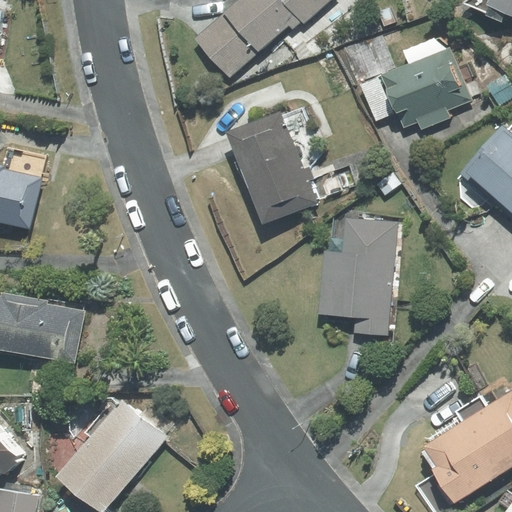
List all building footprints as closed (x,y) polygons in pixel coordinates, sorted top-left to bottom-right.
[(335,0),(244,0),(234,10),(268,49),(297,23),(300,27),(310,19),(312,20),(335,0)] [(511,0),(502,0),(504,1),(500,11),(511,15),(511,0)] [(0,51),(2,52),(9,8),(0,6),(0,51)] [(268,49),(234,10),(218,24),(203,36),(238,75),(268,49)] [(481,99),(461,45),(392,71),(412,125),(427,119),(456,108),(481,99)] [(388,74),(370,81),(384,118),(393,115),(402,112),(388,74)] [(511,75),(497,83),(508,103),(511,100),(511,75)] [(293,107),(243,126),(255,159),(278,219),(329,200),(320,177),(324,176),(319,165),(315,166),(293,107)] [(456,108),(427,119),(430,127),(459,116),(456,108)] [(511,123),(468,170),(511,211),(511,123)] [(0,215),(40,226),(53,177),(54,175),(17,165),(18,161),(0,156),(0,215)] [(400,172),(383,184),(390,194),(408,182),(400,172)] [(355,217),(352,251),(335,249),(329,310),(364,313),(363,330),(380,332),(394,333),(404,221),(355,217)] [(0,287),(0,342),(84,359),(94,308),(58,301),(59,297),(37,293),(16,288),(15,291),(0,287)] [(511,395),(441,439),(454,461),(450,464),(470,496),(511,470),(511,395)] [(178,432),(133,396),(71,471),(116,507),(178,432)] [(33,450),(12,427),(0,437),(0,481),(16,466),(20,470),(32,458),(28,454),(33,450)] [(41,511),(44,494),(4,487),(0,509),(0,511),(41,511)]
